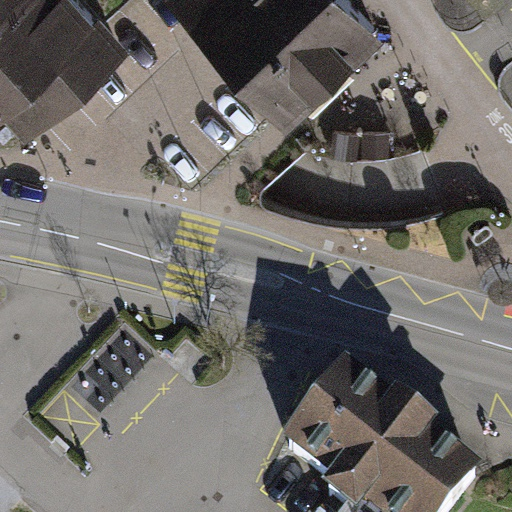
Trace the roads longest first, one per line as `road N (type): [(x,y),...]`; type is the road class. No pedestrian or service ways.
road 1 (tertiary): [(0,216),(511,349)]
road 2 (residential): [(399,0),(511,152)]
